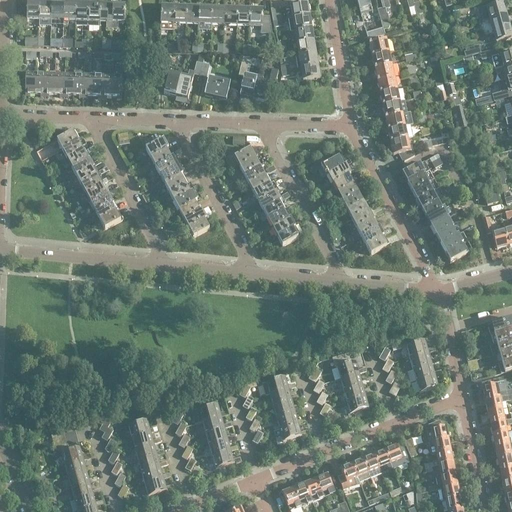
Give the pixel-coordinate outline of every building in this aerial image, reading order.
[(356,0),(361,17),(361,16),(372,13),(372,14),(372,13),(368,0),(356,0)] [(380,0),(382,9),(377,10),(377,11),(380,23),(381,23),(382,27),(383,31),(389,29),(390,26),(386,14),(388,13),(387,8),(389,7),(386,0),(380,0)] [(39,20),(39,3),(27,3),(27,20),(39,20)] [(52,4),(39,3),(39,20),(51,21),(52,4)] [(413,5),(413,6),(416,16),(422,15),(419,3),(413,5)] [(63,21),(64,4),(52,4),(51,21),(63,21)] [(64,4),(63,21),(63,26),(68,26),(68,21),(75,22),(76,4),(64,4)] [(87,22),(88,5),(76,4),(75,22),(75,26),(82,27),(82,22),(87,22)] [(292,20),(309,17),(307,4),(290,7),(292,20)] [(490,21),(506,16),(503,4),(486,9),(490,21)] [(100,5),(88,5),(87,22),(100,23),(100,5)] [(112,30),(112,6),(100,5),(100,23),(103,23),(102,29),(106,29),(106,30),(112,30)] [(125,6),(112,6),(112,30),(117,30),(118,23),(125,23),(125,6)] [(174,25),(174,8),(161,7),(160,25),(174,25)] [(186,26),(186,8),(174,8),(174,25),(186,26)] [(199,26),(200,9),(186,8),(186,26),(199,26)] [(452,12),(454,17),(470,13),(468,8),(452,12)] [(211,32),(211,27),(212,9),(200,9),(199,26),(199,32),(211,32)] [(212,9),(211,27),(224,27),(225,10),(212,9)] [(271,10),(273,23),(281,22),(278,9),(271,10)] [(225,10),(224,27),(237,27),(237,10),(225,10)] [(237,10),(237,27),(249,28),(250,10),(237,10)] [(250,10),(249,28),(262,28),(262,11),(250,10)] [(493,32),(509,27),(506,16),(490,21),(493,32)] [(294,32),(311,29),(309,17),(292,20),(294,32)] [(368,41),(369,40),(384,36),(383,31),(382,27),(381,27),(382,30),(367,34),(366,31),(365,31),(368,41)] [(511,36),(509,27),(493,32),(496,44),(511,39),(511,36)] [(296,45),(314,42),(311,29),(294,32),(296,45)] [(38,47),(38,39),(26,39),(26,47),(38,47)] [(369,45),(372,57),(388,53),(386,41),(369,45)] [(111,50),(111,42),(102,42),(102,49),(111,50)] [(122,42),(111,42),(111,50),(122,50),(122,42)] [(298,57),(316,54),(314,42),(296,45),(298,57)] [(481,54),(479,48),(464,53),(465,58),(472,57),(481,54)] [(496,50),(480,54),(482,61),(498,57),(496,50)] [(495,64),(497,71),(511,66),(511,54),(511,52),(503,54),(503,57),(500,57),(502,62),(495,64)] [(36,54),(26,53),(26,61),(36,61),(36,54)] [(391,66),(388,53),(372,57),(374,69),(391,66)] [(300,69),(318,66),(316,54),(298,57),(300,69)] [(199,77),(203,65),(204,58),(199,57),(197,64),(196,63),(193,76),(199,77)] [(472,57),(465,58),(462,59),(464,65),(473,63),(472,57)] [(244,78),(248,64),(249,58),(242,58),(238,77),(244,79),(243,84),(241,84),(240,88),(242,88),(240,97),(252,100),(257,81),(244,78)] [(209,67),(203,65),(199,77),(206,79),(209,67)] [(303,82),(320,79),(318,66),(300,69),(303,82)] [(374,69),(377,82),(394,78),(391,66),(374,69)] [(499,75),(501,82),(511,79),(511,66),(497,71),(495,71),(496,76),(499,75)] [(275,84),(278,72),(271,70),(268,82),(275,84)] [(50,76),(45,76),(44,98),(49,98),(49,96),(55,96),(55,76),(55,73),(50,73),(50,76)] [(74,73),(74,77),(73,97),(79,97),(79,99),(83,99),(84,77),(79,77),(79,73),(74,73)] [(88,77),(84,77),(83,99),(87,99),(87,97),(92,97),(93,74),(88,74),(88,77)] [(93,74),(92,97),(98,97),(97,99),(102,100),(103,78),(103,74),(93,74)] [(35,96),(36,76),(26,75),(25,97),(30,97),(30,95),(35,96)] [(112,78),(103,78),(102,100),(106,100),(106,98),(112,98),(112,75),(112,78)] [(117,75),(112,75),(112,98),(117,98),(117,100),(122,100),(122,78),(117,78),(117,75)] [(175,98),(180,78),(168,75),(163,95),(175,98)] [(45,76),(36,76),(35,96),(41,96),(41,98),(44,98),(45,76)] [(64,76),(55,76),(55,96),(59,96),(59,98),(64,98),(64,76)] [(74,77),(64,76),(64,98),(68,99),(68,96),(73,97),(74,77)] [(187,100),(192,81),(193,77),(188,76),(187,80),(180,78),(175,98),(187,100)] [(396,90),(394,78),(377,82),(380,94),(396,90)] [(226,102),(230,84),(208,79),(204,97),(226,102)] [(511,79),(501,82),(502,86),(508,85),(510,92),(511,91),(511,79)] [(257,81),(252,100),(264,103),(266,94),(268,95),(269,90),(268,90),(269,84),(257,81)] [(438,94),(444,93),(441,81),(434,82),(436,88),(437,88),(438,94)] [(446,87),(449,97),(455,95),(453,85),(446,87)] [(380,94),(382,106),(399,103),(396,90),(380,94)] [(446,102),(444,93),(438,94),(440,104),(446,102)] [(477,107),(493,104),(491,97),(475,100),(477,107)] [(506,100),(495,103),(496,108),(508,105),(506,100)] [(404,102),(399,103),(382,106),(385,118),(402,115),(407,114),(404,102)] [(451,110),(457,131),(466,128),(461,108),(459,108),(451,110)] [(402,115),(385,118),(388,131),(405,127),(407,127),(406,121),(403,122),(402,115)] [(407,140),(405,127),(388,131),(390,143),(407,140)] [(75,132),(57,142),(62,151),(80,141),(75,132)] [(148,147),(159,141),(156,136),(145,142),(148,147)] [(496,143),(495,136),(487,138),(489,145),(496,143)] [(233,137),(232,146),(244,146),(245,138),(233,137)] [(393,156),(398,155),(410,152),(407,140),(390,143),(393,156)] [(80,141),(62,151),(67,160),(85,150),(80,141)] [(150,160),(168,150),(163,141),(145,151),(150,160)] [(85,150),(67,160),(71,169),(89,159),(85,150)] [(155,169),(173,159),(168,150),(150,160),(155,169)] [(239,169),(257,159),(252,150),(234,160),(239,169)] [(402,163),(414,157),(413,151),(410,152),(398,155),(402,163)] [(257,159),(239,169),(243,178),(264,166),(262,163),(262,164),(259,158),(257,159)] [(328,177),(346,167),(341,158),(323,168),(328,177)] [(89,159),(71,169),(76,177),(94,168),(89,159)] [(160,177),(178,168),(173,159),(155,169),(160,177)] [(407,185),(429,172),(424,164),(402,176),(407,185)] [(496,167),(498,175),(504,173),(505,173),(502,165),(496,167)] [(264,166),(243,178),(248,186),(266,177),(268,176),(264,167),(264,166)] [(190,167),(180,173),(182,177),(192,172),(190,167)] [(332,186),(351,176),(346,167),(328,177),(332,186)] [(94,168),(76,177),(81,186),(99,176),(94,168)] [(165,187),(182,177),(180,173),(178,168),(160,177),(165,187)] [(429,172),(407,185),(412,193),(434,181),(429,172)] [(99,176),(81,186),(86,195),(103,185),(99,176)] [(351,176),(332,186),(337,195),(355,185),(351,176)] [(169,195),(187,186),(182,177),(165,187),(169,195)] [(253,195),(271,186),(266,177),(248,186),(253,195)] [(434,181),(412,193),(417,202),(434,193),(439,190),(434,181)] [(103,185),(86,195),(90,204),(108,194),(103,185)] [(355,185),(337,195),(342,203),(360,194),(355,185)] [(174,204),(192,194),(187,186),(169,195),(174,204)] [(258,204),(276,194),(271,186),(253,195),(258,204)] [(434,193),(417,202),(421,211),(439,201),(434,193)] [(108,194),(90,204),(95,213),(113,203),(108,194)] [(179,213),(197,203),(192,194),(174,204),(179,213)] [(263,213),(281,203),(276,194),(258,204),(263,213)] [(360,194),(342,203),(347,213),(365,203),(360,194)] [(487,206),(495,204),(498,203),(496,196),(485,199),(487,206)] [(439,201),(421,211),(426,220),(444,210),(439,201)] [(113,203),(95,213),(100,222),(118,212),(113,203)] [(184,222),(201,212),(197,203),(179,213),(184,222)] [(232,206),(236,212),(241,208),(238,203),(232,206)] [(267,222),(285,212),(281,203),(263,213),(267,222)] [(365,203),(347,213),(351,221),(370,212),(365,203)] [(448,208),(444,210),(426,220),(431,229),(449,219),(453,217),(448,208)] [(118,212),(100,222),(105,231),(123,221),(118,212)] [(188,231),(206,221),(201,212),(184,222),(188,231)] [(272,230),(290,221),(285,212),(267,222),(272,230)] [(370,212),(351,221),(356,230),(374,220),(370,212)] [(449,219),(431,229),(436,238),(453,228),(449,219)] [(488,219),(484,220),(482,220),(486,235),(492,234),(491,234),(492,234),(488,219)] [(374,220),(356,230),(361,239),(379,229),(374,220)] [(193,240),(211,230),(206,221),(188,231),(193,240)] [(277,239),(295,229),(290,221),(272,230),(277,239)] [(453,228),(436,238),(440,246),(458,237),(453,228)] [(282,248),(300,239),(295,229),(277,239),(282,248)] [(379,229),(361,239),(366,248),(384,238),(379,229)] [(511,229),(503,232),(508,248),(511,246),(511,229)] [(491,234),(492,234),(496,251),(502,250),(503,252),(508,251),(508,248),(503,232),(498,233),(497,232),(492,234),(491,234)] [(463,234),(458,237),(440,246),(445,255),(463,245),(467,243),(463,234)] [(384,238),(366,248),(371,257),(389,247),(384,238)] [(463,245),(445,255),(450,264),(468,254),(463,245)] [(489,326),(492,336),(511,329),(511,323),(511,320),(489,326)] [(511,329),(492,336),(495,345),(511,340),(511,329)] [(492,356),(497,355),(511,350),(511,340),(495,345),(489,347),(492,356)] [(410,360),(428,355),(424,343),(406,348),(410,360)] [(385,350),(379,360),(384,363),(390,353),(385,350)] [(511,350),(497,355),(500,365),(511,361),(511,350)] [(337,369),(351,365),(348,355),(332,360),(334,368),(337,369)] [(428,355),(410,360),(413,371),(431,366),(428,355)] [(388,361),(382,371),(388,375),(394,364),(388,361)] [(503,375),(511,371),(511,361),(500,365),(503,375)] [(475,363),(468,365),(470,373),(477,371),(475,363)] [(351,365),(337,369),(340,381),(359,376),(366,374),(365,370),(358,372),(356,364),(351,365)] [(431,366),(413,371),(416,383),(434,378),(431,366)] [(314,370),(308,381),(315,385),(321,374),(314,370)] [(391,373),(385,383),(391,386),(397,376),(391,373)] [(359,376),(340,381),(343,392),(362,387),(369,385),(368,381),(361,383),(359,376)] [(419,394),(437,389),(434,378),(416,383),(419,394)] [(270,396),(288,392),(285,379),(267,384),(270,396)] [(319,382),(313,393),(318,396),(324,385),(319,382)] [(388,395),(389,395),(395,398),(401,388),(394,384),(388,395)] [(245,387),(239,397),(245,400),(250,390),(245,387)] [(362,387),(343,392),(347,404),(365,399),(373,397),(371,393),(364,395),(362,387)] [(497,387),(483,390),(485,402),(511,395),(511,391),(506,392),(506,391),(499,393),(497,387)] [(288,392),(270,396),(273,408),(291,403),(299,401),(297,397),(290,399),(288,392)] [(322,394),(316,404),(321,407),(327,397),(322,394)] [(511,395),(485,402),(488,414),(502,411),(501,404),(511,401),(511,395)] [(248,398),(242,409),(248,412),(254,401),(248,398)] [(375,404),(371,405),(367,406),(365,399),(347,404),(350,416),(376,408),(375,404)] [(291,403),(273,408),(277,419),(295,414),(302,412),(301,409),(294,410),(291,403)] [(325,405),(319,416),(324,419),(330,409),(325,405)] [(227,413),(223,414),(220,415),(218,407),(199,412),(203,424),(221,419),(228,417),(227,413)] [(252,409),(245,420),(251,423),(257,412),(252,409)] [(490,425),(505,422),(502,411),(488,414),(490,425)] [(102,426),(105,421),(108,416),(103,413),(97,423),(102,426)] [(172,424),(177,427),(183,417),(178,414),(172,424)] [(295,414),(277,419),(280,431),(298,426),(305,424),(304,420),(297,422),(295,414)] [(221,419),(203,424),(206,435),(224,431),(232,428),(231,424),(223,426),(221,419)] [(505,422),(490,425),(492,436),(507,433),(506,427),(511,425),(511,420),(511,421),(505,422)] [(110,424),(105,421),(102,426),(99,432),(105,435),(108,429),(110,424)] [(255,421),(249,432),(254,435),(260,424),(255,421)] [(149,431),(147,422),(129,427),(132,439),(150,434),(154,433),(158,432),(157,429),(149,431)] [(429,445),(449,441),(446,429),(442,430),(440,423),(440,422),(424,428),(424,429),(425,428),(426,433),(429,445)] [(62,430),(63,434),(64,435),(75,432),(73,426),(62,430)] [(181,426),(175,436),(181,439),(186,429),(181,426)] [(307,432),(304,433),(300,434),(298,426),(280,431),(283,443),(308,436),(307,432)] [(108,429),(105,435),(102,440),(107,443),(113,432),(108,429)] [(224,431),(206,435),(209,447),(227,442),(235,440),(234,436),(226,438),(224,431)] [(65,441),(77,438),(75,432),(64,435),(65,441)] [(511,432),(507,433),(492,436),(495,448),(509,445),(511,444),(511,432)] [(258,433),(252,443),(257,446),(263,436),(258,433)] [(55,451),(61,455),(69,453),(67,447),(65,441),(64,435),(63,434),(51,437),(55,451)] [(152,442),(150,434),(132,439),(135,451),(153,446),(161,444),(160,440),(152,442)] [(184,437),(178,448),(184,451),(190,440),(184,437)] [(65,441),(67,447),(78,444),(77,438),(65,441)] [(110,455),(110,453),(116,444),(111,441),(105,451),(110,455)] [(404,443),(409,455),(415,452),(410,441),(404,443)] [(435,448),(436,455),(451,452),(449,441),(429,445),(430,449),(435,448)] [(227,442),(209,447),(212,459),(231,454),(234,453),(238,451),(237,447),(230,449),(227,442)] [(61,455),(65,467),(83,462),(90,459),(89,456),(82,458),(78,444),(67,447),(69,453),(61,455)] [(509,445),(495,448),(497,460),(511,457),(509,445)] [(135,451),(138,462),(159,457),(164,455),(163,452),(156,454),(153,446),(135,451)] [(385,453),(390,465),(401,461),(396,448),(391,450),(391,449),(386,451),(386,452),(385,453)] [(188,449),(182,459),(187,462),(193,452),(188,449)] [(113,466),(114,465),(119,455),(114,452),(108,463),(113,466)] [(438,467),(453,464),(451,452),(436,455),(437,462),(432,463),(424,465),(425,470),(432,468),(438,467)] [(390,465),(385,453),(380,455),(379,454),(375,456),(375,457),(374,457),(379,470),(390,465)] [(216,470),(242,463),(240,459),(233,461),(231,454),(212,459),(216,470)] [(159,457),(138,462),(141,474),(160,469),(167,467),(166,463),(159,465),(158,463),(161,463),(159,457)] [(379,470),(374,457),(369,459),(369,458),(364,460),(364,461),(363,462),(370,480),(381,475),(379,470)] [(511,458),(511,457),(497,460),(500,472),(511,469),(511,458)] [(191,460),(185,470),(190,473),(196,463),(191,460)] [(65,467),(68,478),(86,473),(94,471),(93,467),(85,469),(83,462),(65,467)] [(370,480),(363,462),(358,464),(357,463),(353,465),(353,466),(352,466),(359,484),(370,480)] [(116,477),(117,477),(122,467),(117,464),(111,475),(116,477)] [(438,467),(441,479),(456,476),(453,464),(438,467)] [(349,489),(356,487),(360,486),(359,484),(352,466),(347,468),(346,467),(342,469),(342,470),(341,471),(343,476),(337,478),(343,492),(349,489)] [(141,474),(145,485),(163,481),(167,480),(171,479),(169,475),(162,477),(160,469),(141,474)] [(511,469),(500,472),(502,483),(511,481),(511,469)] [(68,478),(71,490),(89,485),(97,482),(96,479),(89,481),(86,473),(68,478)] [(120,489),(120,488),(126,478),(120,475),(114,486),(120,489)] [(318,480),(316,481),(323,500),(335,495),(328,476),(322,478),(322,477),(317,479),(318,480)] [(430,493),(436,492),(443,490),(458,487),(456,476),(441,479),(435,480),(437,487),(429,488),(429,491),(427,491),(427,493),(430,493)] [(173,487),(169,488),(165,489),(163,481),(145,485),(148,497),(174,490),(173,487)] [(305,485),(313,504),(323,500),(316,481),(311,483),(311,481),(306,483),(307,485),(305,485)] [(511,481),(502,483),(504,495),(511,493),(511,481)] [(71,490),(74,501),(93,496),(100,494),(99,490),(92,493),(89,485),(71,490)] [(295,489),(294,490),(302,508),(313,504),(305,485),(300,487),(300,486),(295,488),(295,489)] [(123,487),(122,490),(117,498),(123,500),(129,490),(123,487)] [(443,490),(445,502),(460,499),(458,487),(443,490)] [(302,508),(294,490),(289,492),(289,490),(283,493),(284,494),(283,494),(289,511),(295,508),(296,511),(302,508)] [(391,499),(402,494),(401,490),(389,494),(391,499)] [(389,494),(378,499),(380,504),(391,499),(389,494)] [(74,501),(77,511),(80,511),(96,508),(103,506),(102,502),(95,504),(93,496),(74,501)] [(380,504),(378,499),(367,503),(369,508),(380,504)] [(445,502),(447,511),(454,511),(463,510),(460,499),(445,502)]
